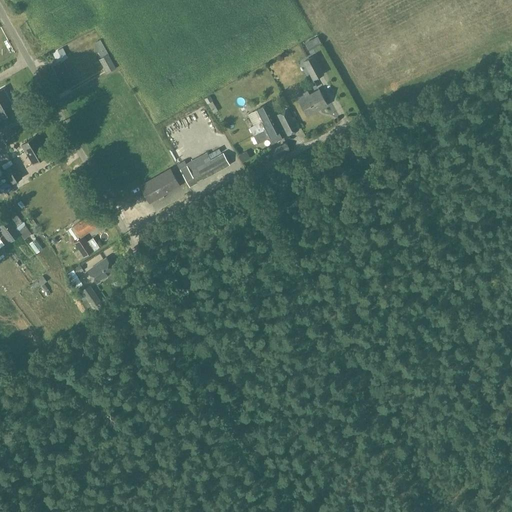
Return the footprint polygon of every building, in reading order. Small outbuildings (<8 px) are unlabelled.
[(77,39),(79,45),(97,38),(95,32),(77,39)] [(309,51),(322,45),(319,37),(306,43),(309,51)] [(107,74),(116,69),(101,40),(94,43),(102,58),(99,60),(107,74)] [(303,62),(313,81),(325,75),(314,55),(303,62)] [(54,67),(65,89),(75,84),(64,62),(54,67)] [(0,91),(0,118),(1,120),(16,111),(4,89),(0,91)] [(319,91),(300,102),(308,116),(327,105),(319,91)] [(208,104),(213,101),(214,101),(211,96),(205,99),(208,104)] [(254,136),(275,125),(266,106),(256,111),(261,123),(250,128),(254,136)] [(300,130),(291,113),(289,109),(277,115),(288,136),(300,130)] [(282,139),(275,125),(254,136),(258,144),(271,137),(274,144),(282,139)] [(22,145),(34,164),(48,156),(36,137),(22,145)] [(286,143),(272,151),(276,159),(291,151),(286,143)] [(224,153),(190,172),(187,165),(180,169),(190,187),(230,165),(224,153)] [(248,160),(244,153),(239,156),(243,163),(248,160)] [(23,178),(14,164),(4,170),(13,184),(23,178)] [(150,204),(181,186),(171,168),(140,185),(150,204)] [(282,175),(286,182),(288,180),(291,186),(299,182),(299,183),(306,180),(302,171),(294,175),(295,176),(291,178),(288,172),(282,175)] [(0,230),(10,243),(22,234),(17,228),(23,223),(13,210),(6,216),(7,218),(0,223),(0,230)] [(91,215),(74,226),(81,237),(98,227),(91,215)] [(98,227),(85,236),(75,243),(85,258),(100,248),(94,238),(102,233),(98,227)] [(97,283),(115,271),(107,258),(89,271),(97,283)] [(86,284),(93,283),(91,275),(84,277),(86,284)] [(94,308),(102,302),(90,285),(82,291),(87,299),(84,301),(88,308),(92,305),(94,308)]
